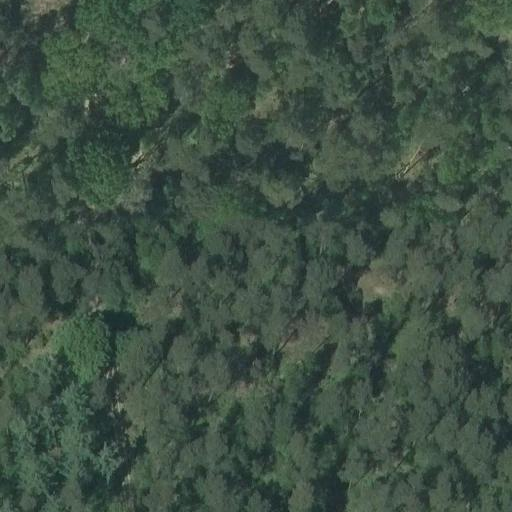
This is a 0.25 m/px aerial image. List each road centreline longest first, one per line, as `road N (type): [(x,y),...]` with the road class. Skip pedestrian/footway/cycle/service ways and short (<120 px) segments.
road 1 (track): [(99,0),(83,167),(103,371)]
road 2 (track): [(103,371),(121,511)]
